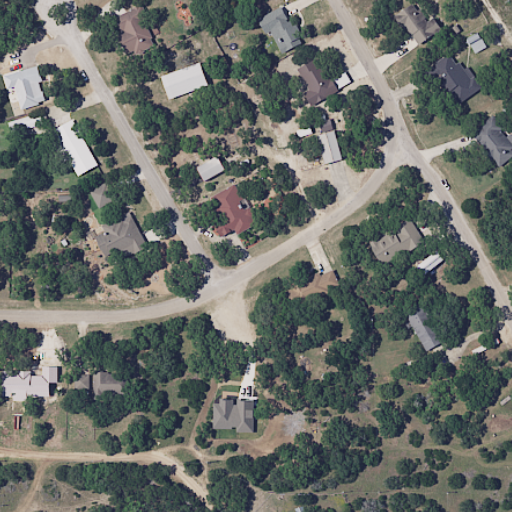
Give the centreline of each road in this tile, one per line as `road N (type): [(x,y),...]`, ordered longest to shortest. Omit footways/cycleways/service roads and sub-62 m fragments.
road 1 (residential): [(339,0),(378,67),(398,131),(384,174),(364,199),(259,271),(191,301),(134,313),(0,318)]
road 2 (residential): [(224,286),(59,1)]
road 3 (residential): [(397,137),(435,172),(511,305)]
